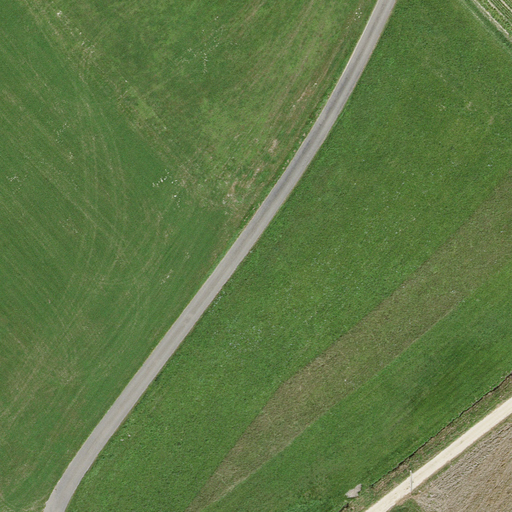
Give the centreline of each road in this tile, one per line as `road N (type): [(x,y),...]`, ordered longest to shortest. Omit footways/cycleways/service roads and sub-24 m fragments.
road 1 (unclassified): [(50,511),(337,98),(383,0)]
road 2 (track): [(511,405),(377,511)]
